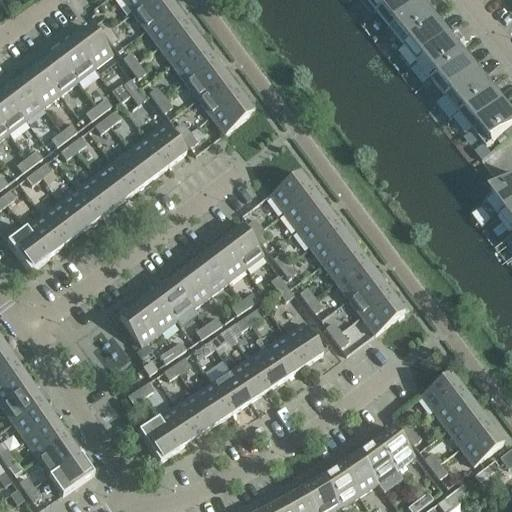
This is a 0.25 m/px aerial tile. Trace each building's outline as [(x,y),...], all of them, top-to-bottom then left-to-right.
[(120,0),(133,17),(154,0),(120,0)] [(154,0),(133,17),(146,34),(175,12),(166,0),(154,0)] [(366,0),(377,14),(394,0),(366,0)] [(394,0),(377,14),(391,30),(423,5),(418,0),(394,0)] [(391,30),(405,47),(436,22),(423,5),(391,30)] [(159,51),(188,29),(175,12),(146,34),(159,51)] [(97,28),(105,38),(112,32),(105,22),(97,28)] [(405,47),(418,64),(450,38),(436,22),(405,47)] [(159,51),(172,68),(201,46),(188,29),(159,51)] [(91,30),(73,43),(95,73),(113,59),(91,30)] [(112,32),(105,38),(112,48),(120,42),(112,32)] [(418,64),(432,81),(464,55),(450,38),(418,64)] [(56,56),(78,86),(95,73),(73,43),(56,56)] [(172,68),(185,86),(214,63),(201,46),(172,68)] [(432,81),(446,98),(477,72),(464,55),(432,81)] [(78,86),(56,56),(38,69),(60,99),(78,86)] [(123,62),(130,73),(137,67),(130,57),(123,62)] [(185,86),(198,103),(227,81),(214,63),(185,86)] [(137,67),(130,73),(138,83),(145,77),(137,67)] [(38,69),(21,82),(43,112),(60,99),(38,69)] [(446,98),(459,115),(491,89),(477,72),(446,98)] [(198,103),(211,120),(240,98),(227,81),(198,103)] [(43,112),(21,82),(4,95),(26,125),(43,112)] [(124,89),(132,99),(139,93),(131,84),(124,89)] [(459,115),(473,132),(505,106),(491,89),(459,115)] [(149,97),(156,107),(163,102),(156,92),(149,97)] [(146,103),(144,101),(139,93),(132,99),(139,108),(146,103)] [(4,95),(0,98),(0,126),(9,138),(26,125),(4,95)] [(224,138),(254,116),(240,98),(211,120),(224,138)] [(163,102),(156,107),(164,117),(171,112),(163,102)] [(96,111),(101,118),(112,110),(106,103),(96,111)] [(511,114),(505,106),(473,132),(487,149),(511,129),(511,114)] [(91,125),(101,118),(96,111),(86,118),(91,125)] [(105,122),(110,129),(120,122),(115,115),(105,122)] [(110,129),(105,122),(95,130),(100,137),(110,129)] [(0,144),(9,138),(0,126),(0,144)] [(175,132),(183,142),(190,136),(183,126),(175,132)] [(164,127),(146,140),(168,170),(186,157),(164,127)] [(62,136),(63,139),(67,144),(77,136),(72,129),(62,136)] [(190,136),(183,142),(190,152),(198,146),(204,142),(196,132),(190,136)] [(57,151),(63,146),(67,144),(63,139),(62,136),(52,144),(57,151)] [(504,136),(497,142),(501,147),(508,141),(504,136)] [(129,154),(151,183),(168,170),(146,140),(129,154)] [(71,148),(76,155),(86,148),(81,141),(71,148)] [(76,155),(71,148),(60,156),(66,163),(76,155)] [(129,154),(111,167),(134,196),(151,183),(129,154)] [(27,162),(32,169),(42,162),(37,155),(27,162)] [(22,177),(32,169),(27,162),(17,170),(22,177)] [(36,174),(41,181),(51,174),(46,167),(36,174)] [(94,180),(116,209),(134,196),(111,167),(94,180)] [(41,181),(36,174),(26,182),(31,189),(41,181)] [(270,199),(284,217),(313,195),(299,177),(270,199)] [(116,209),(94,180),(77,193),(99,222),(116,209)] [(511,211),(511,183),(487,202),(485,204),(485,205),(485,206),(484,207),(484,209),(485,210),(485,212),(486,213),(488,215),(489,215),(490,216),(491,216),(493,216),(495,215),(497,214),(501,220),(511,211)] [(2,200),(7,208),(18,201),(12,193),(2,200)] [(60,206),(63,210),(82,235),(99,222),(77,193),(60,206)] [(326,212),(313,195),(284,217),(297,234),(326,212)] [(82,235),(63,210),(60,206),(43,219),(65,248),(82,235)] [(511,211),(501,220),(511,234),(511,211)] [(297,234),(310,252),(339,229),(326,212),(297,234)] [(43,219),(25,232),(48,263),(49,262),(48,261),(65,248),(43,219)] [(255,238),(263,232),(255,222),(248,228),(255,238)] [(352,247),(339,229),(310,252),(323,269),(352,247)] [(264,260),(242,230),(224,244),(246,273),(264,260)] [(48,263),(25,232),(7,245),(30,276),(48,263)] [(270,243),(263,232),(255,238),(263,248),(270,243)] [(224,244),(206,257),(228,286),(246,273),(224,244)] [(323,269),(336,286),(365,264),(352,247),(323,269)] [(206,257),(189,270),(211,299),(228,286),(206,257)] [(281,273),(288,268),(281,258),(274,263),(281,273)] [(378,281),(365,264),(336,286),(349,303),(378,281)] [(296,278),(288,268),(281,273),(289,283),(296,278)] [(211,299),(189,270),(172,283),(194,312),(211,299)] [(279,294),(286,289),(278,279),(271,284),(279,294)] [(349,303),(362,321),(391,298),(378,281),(349,303)] [(172,283),(154,296),(177,325),(194,312),(172,283)] [(293,299),(289,294),(286,289),(279,294),(286,305),(293,299)] [(307,307),(314,302),(307,292),(300,297),(307,307)] [(154,296),(137,309),(159,338),(177,325),(154,296)] [(242,305),(247,312),(258,305),(253,298),(242,305)] [(404,316),(391,298),(362,321),(375,339),(404,316)] [(322,312),(314,302),(307,307),(315,317),(322,312)] [(237,319),(247,312),(242,305),(232,312),(237,319)] [(159,338),(137,309),(119,322),(141,352),(159,338)] [(246,321),(251,328),(261,321),(256,314),(246,321)] [(251,328),(246,321),(235,328),(240,335),(251,328)] [(207,329),(212,336),(222,329),(217,322),(207,329)] [(333,342),(341,336),(333,326),(326,332),(333,342)] [(284,339),(304,370),(323,358),(303,327),(284,339)] [(201,343),(212,336),(207,329),(196,336),(201,343)] [(201,343),(196,336),(188,342),(193,349),(201,343)] [(348,346),(341,336),(333,342),(341,352),(348,346)] [(210,345),(215,352),(225,345),(220,338),(210,345)] [(266,351),(286,382),(304,370),(284,339),(266,351)] [(215,352),(210,345),(199,352),(204,359),(215,352)] [(171,353),(176,361),(186,354),(181,346),(171,353)] [(248,363),(268,394),(286,382),(266,351),(248,363)] [(0,383),(19,371),(7,353),(0,357),(0,383)] [(165,368),(176,361),(171,353),(160,361),(165,368)] [(174,369),(179,376),(189,369),(185,362),(174,369)] [(224,363),(206,374),(213,385),(231,373),(224,363)] [(230,375),(250,406),(268,394),(248,363),(230,375)] [(149,379),(157,374),(151,365),(143,371),(149,379)] [(179,376),(174,369),(164,376),(169,383),(179,376)] [(0,408),(1,410),(31,389),(19,371),(0,383),(0,408)] [(212,387),(232,418),(250,406),(230,375),(212,387)] [(434,417),(464,395),(450,377),(421,399),(434,417)] [(138,393),(144,401),(154,394),(149,386),(138,393)] [(194,399),(214,429),(232,418),(212,387),(194,399)] [(13,427),(44,406),(31,389),(1,410),(13,427)] [(144,401),(138,393),(128,400),(133,408),(144,401)] [(434,417),(447,435),(477,413),(464,395),(434,417)] [(176,410),(196,441),(214,429),(194,399),(176,410)] [(25,445),(56,424),(44,406),(13,427),(25,445)] [(157,422),(179,454),(180,454),(179,452),(196,441),(176,410),(157,422)] [(447,435),(460,452),(490,430),(477,413),(447,435)] [(139,435),(160,467),(179,454),(157,422),(139,435)] [(406,439),(414,433),(406,423),(398,429),(406,439)] [(38,463),(68,442),(56,424),(25,445),(38,463)] [(474,470),(503,448),(490,430),(460,452),(474,470)] [(414,460),(392,431),(374,444),(396,474),(414,460)] [(421,443),(414,433),(406,439),(414,449),(421,443)] [(50,481),(82,459),(81,458),(80,459),(68,442),(38,463),(50,481)] [(357,457),(378,487),(384,495),(402,482),(396,474),(374,444),(357,457)] [(0,458),(2,461),(9,456),(2,446),(0,447),(0,458)] [(511,470),(511,452),(500,462),(509,473),(511,470)] [(16,467),(9,456),(2,461),(9,472),(16,467)] [(378,487),(357,457),(339,469),(360,500),(378,487)] [(432,473),(439,468),(431,458),(424,463),(432,473)] [(63,499),(94,477),(82,459),(50,481),(63,499)] [(485,471),(491,478),(501,471),(495,464),(485,471)] [(446,478),(439,468),(432,473),(439,483),(446,478)] [(339,469),(321,481),(340,511),(341,511),(360,500),(339,469)] [(480,486),(491,478),(485,471),(475,479),(480,486)] [(5,476),(0,478),(0,484),(5,491),(12,486),(5,476)] [(26,497),(34,492),(27,481),(19,486),(26,497)] [(340,511),(321,481),(302,493),(314,511),(340,511)] [(454,495),(459,502),(469,494),(464,487),(454,495)] [(413,497),(418,503),(423,510),(433,503),(428,496),(426,498),(421,491),(413,497)] [(41,502),(34,492),(26,497),(33,507),(41,502)] [(314,511),(302,493),(284,503),(288,511),(314,511)] [(24,505),(17,494),(9,499),(16,510),(24,505)] [(459,502),(454,495),(438,507),(441,511),(452,511),(462,505),(459,502)] [(288,511),(284,503),(267,511),(288,511)] [(408,511),(421,511),(423,510),(418,503),(408,511)]
